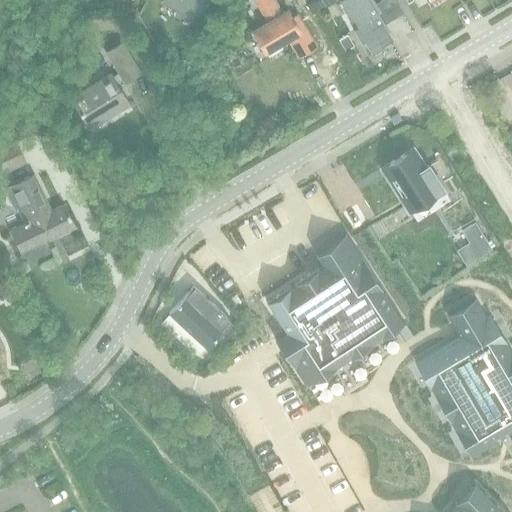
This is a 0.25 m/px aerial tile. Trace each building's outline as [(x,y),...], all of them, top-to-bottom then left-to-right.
[(168,0),(198,17),(207,0),(168,0)] [(299,57),(316,47),(297,15),(292,18),(287,9),(281,12),(273,0),(253,0),(267,21),(251,31),(264,52),(287,38),(299,57)] [(352,27),(353,28),(376,15),(367,0),(341,0),(340,1),(355,25),(352,27)] [(376,15),(353,28),(362,43),(364,41),(371,52),(392,40),(376,15)] [(125,82),(141,72),(123,42),(107,51),(119,71),(113,75),(111,72),(71,96),(82,114),(83,113),(89,123),(113,109),(115,113),(130,104),(117,82),(123,79),(125,82)] [(0,143),(0,171),(25,160),(15,137),(0,143)] [(412,147),(382,166),(409,209),(443,188),(428,164),(424,166),(412,147)] [(58,236),(75,227),(63,203),(51,209),(33,174),(5,188),(15,209),(20,206),(27,221),(11,229),(21,249),(56,232),(58,236)] [(475,222),(462,229),(478,256),(491,249),(475,222)] [(289,286),(266,301),(285,330),(276,336),(286,353),(283,361),(294,371),(305,388),(325,384),(336,372),(349,363),(361,360),(372,348),(381,342),(392,340),(404,326),(349,238),(318,257),(322,263),(317,266),(318,267),(295,282),(294,281),(289,285),(289,286)] [(194,286),(176,305),(169,312),(206,347),(230,320),(194,286)] [(458,334),(421,356),(436,381),(429,385),(435,395),(442,391),(456,415),(449,419),(455,429),(462,425),(477,450),(508,432),(511,437),(511,367),(504,354),(511,350),(506,340),(499,344),(483,317),(486,315),(486,314),(479,303),(450,319),(458,334)] [(503,511),(496,504),(480,487),(461,506),(455,500),(448,508),(443,511),(503,511)]
